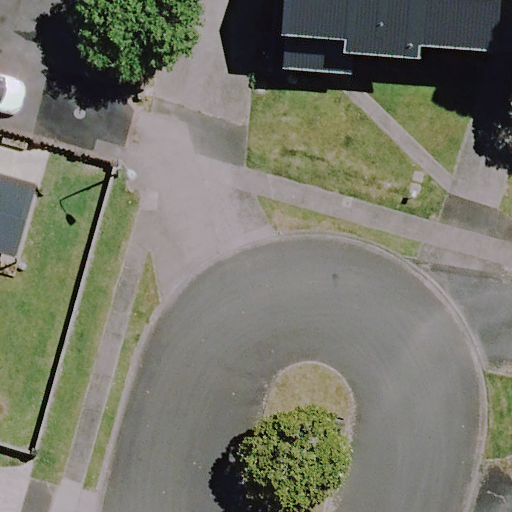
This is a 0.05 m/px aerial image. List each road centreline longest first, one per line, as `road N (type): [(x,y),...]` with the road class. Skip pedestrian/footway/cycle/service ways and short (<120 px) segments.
road 1 (residential): [(152,511),(201,341),(269,290),(332,297),(401,330),(405,343)]
road 2 (residential): [(405,343),(420,399),(395,511)]
